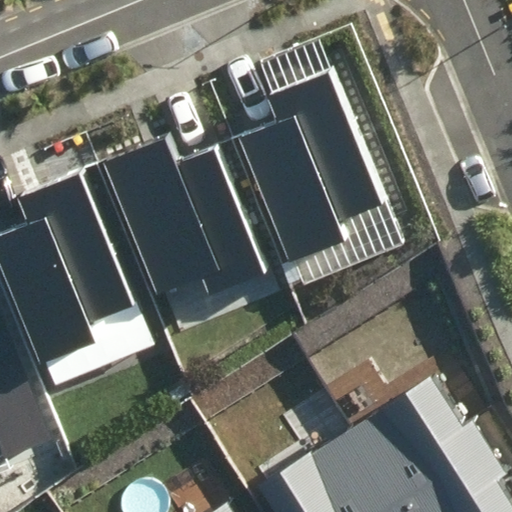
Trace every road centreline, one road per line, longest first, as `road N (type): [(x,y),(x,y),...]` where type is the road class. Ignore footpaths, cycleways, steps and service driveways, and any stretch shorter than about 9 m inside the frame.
road 1 (residential): [(0,56),(140,0)]
road 2 (tertiary): [(511,123),(461,0)]
